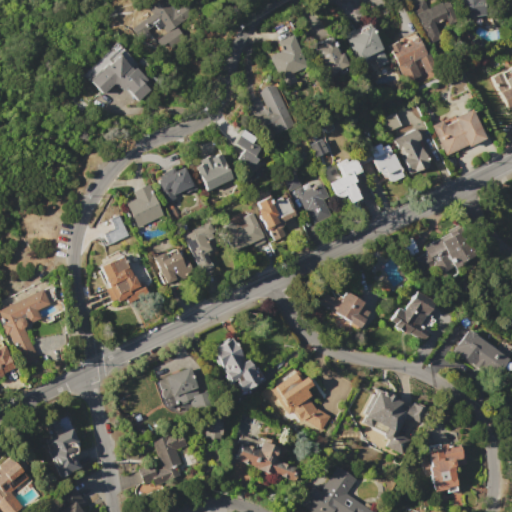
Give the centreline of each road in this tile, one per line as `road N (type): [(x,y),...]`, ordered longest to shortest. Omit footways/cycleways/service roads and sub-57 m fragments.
road 1 (residential): [(270,279),(304,339),(337,360),(433,379),(465,402),(484,445),(496,511),(181,505),(170,511)]
road 2 (residential): [(278,0),(238,50),(229,100),(203,129),(134,157),(91,202),(70,254),(118,511)]
road 3 (secondary): [(511,160),(0,415)]
